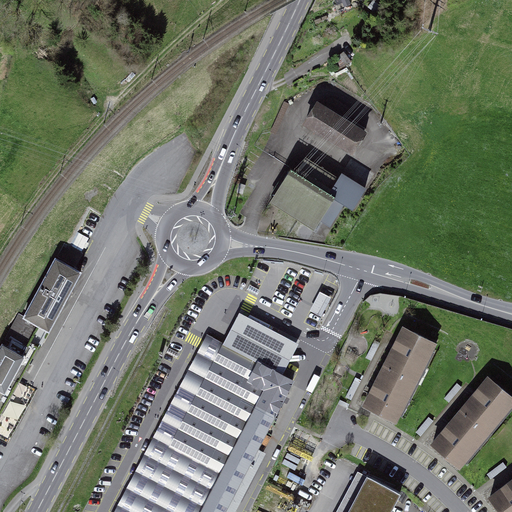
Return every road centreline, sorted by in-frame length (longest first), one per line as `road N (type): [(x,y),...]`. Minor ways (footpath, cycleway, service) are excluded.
road 1 (primary): [(264,247),(511,313)]
road 2 (primary): [(152,298),(36,511)]
road 3 (secondary): [(221,165),(299,0)]
